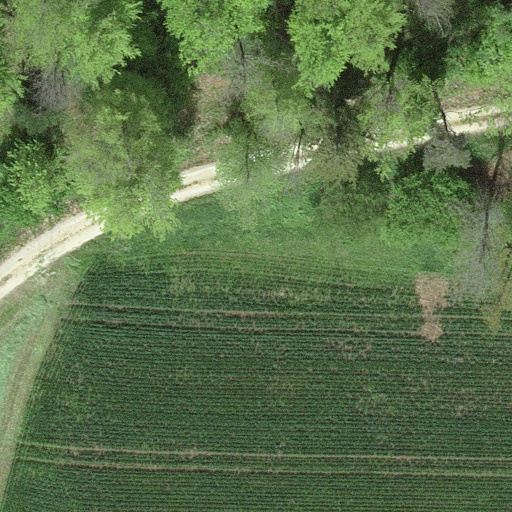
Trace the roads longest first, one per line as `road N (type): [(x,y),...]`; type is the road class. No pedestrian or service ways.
road 1 (track): [(0,280),(117,207),(352,142),(511,110)]
road 2 (track): [(414,0),(180,128),(117,207)]
